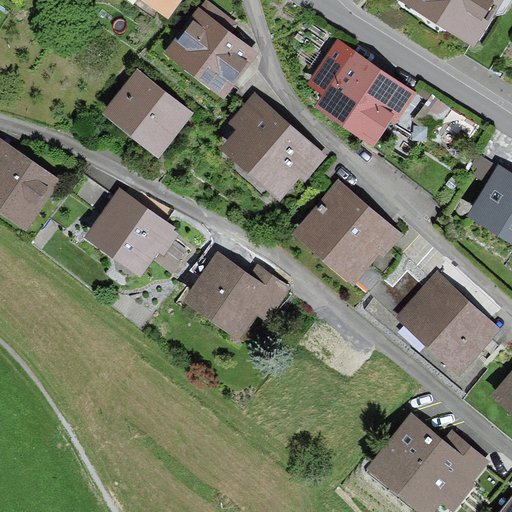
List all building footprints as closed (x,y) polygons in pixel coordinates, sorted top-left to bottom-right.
[(422,0),(477,34),(498,0),(422,0)] [(200,19),(178,48),(222,83),(246,52),(219,32),(229,19),(206,2),(196,16),(200,19)] [(353,61),(326,102),(369,131),(383,110),(395,118),(409,97),(353,61)] [(137,73),(109,111),(162,151),(190,113),(137,73)] [(258,100),(236,124),(245,132),(232,147),(284,194),(320,154),(258,100)] [(442,203),(461,179),(402,134),(401,136),(383,122),(367,142),(385,155),(383,158),(442,203)] [(0,141),(0,204),(30,223),(58,178),(0,141)] [(511,181),(501,175),(478,211),(511,232),(511,181)] [(342,186),(302,232),(358,280),(398,234),(342,186)] [(123,192),(92,239),(144,273),(159,249),(167,253),(181,230),(123,192)] [(221,256),(191,300),(244,338),(260,315),(269,321),(290,290),(264,272),(258,281),(221,256)] [(438,276),(403,316),(464,369),(499,329),(438,276)] [(511,381),(501,395),(511,404),(511,381)] [(417,421),(378,472),(431,511),(444,496),(455,504),(487,462),(460,442),(454,450),(417,421)]
